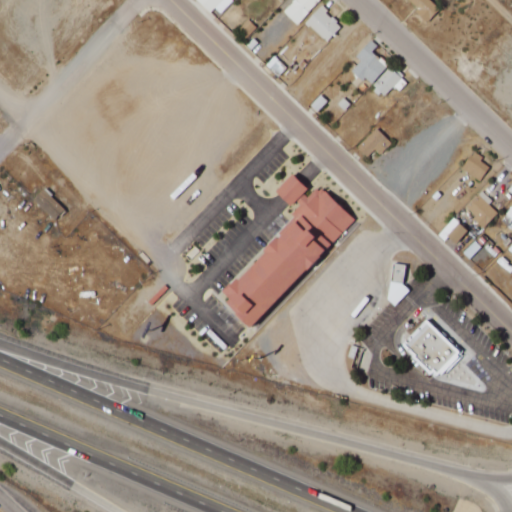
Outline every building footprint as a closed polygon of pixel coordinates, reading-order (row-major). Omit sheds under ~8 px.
[(199,0),(216,16),(230,0),(199,0)] [(318,0),(292,0),(282,11),(295,24),(318,0)] [(407,0),(416,9),(413,11),(426,23),(439,9),(428,0),(407,0)] [(325,42),(341,26),(319,5),(304,22),(325,42)] [(359,60),(350,70),(361,80),(364,77),(370,83),(387,64),(371,50),(376,45),(369,39),(354,55),(359,60)] [(382,96),(400,77),(388,66),(370,85),(382,96)] [(309,104),(316,111),(326,100),(318,94),(309,104)] [(378,154),(390,143),(375,127),(355,146),(365,157),(373,149),(378,154)] [(479,180),(487,166),(479,161),(481,156),(471,150),(460,169),(479,180)] [(297,174),(281,190),(296,204),(299,201),(303,204),(294,214),(296,216),(281,233),(285,237),(273,251),(274,252),(246,281),(244,279),(231,292),(238,298),(234,302),(244,312),(243,313),(257,327),(313,269),(314,270),(333,251),(331,249),(337,243),(336,242),(358,219),(329,191),(328,192),(324,189),(322,191),(319,188),(310,197),(307,194),(313,188),(297,174)] [(31,199),(53,219),(63,208),(41,188),(31,199)] [(483,226),(496,212),(487,204),(491,200),(480,190),(463,208),(483,226)] [(387,302),(400,303),(401,286),(402,286),(404,263),(390,262),(387,302)] [(430,316),(466,352),(439,380),(435,376),(433,377),(400,345),(409,336),(404,331),(420,314),(426,320),(430,316)]
